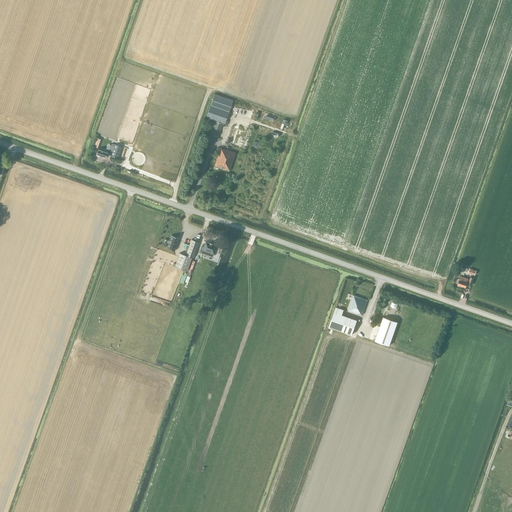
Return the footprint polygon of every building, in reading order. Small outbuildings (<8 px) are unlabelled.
[(211,134),(217,137),(222,124),(224,125),(233,100),(214,94),(206,117),(216,121),(211,134)] [(114,144),(111,153),(110,156),(118,158),(122,146),(121,146),(114,144)] [(215,166),(229,171),(235,153),(225,149),(224,149),(220,148),(215,166)] [(96,155),(106,158),(106,156),(110,158),(110,156),(111,153),(108,151),(108,152),(98,149),(96,155)] [(179,238),(171,235),(167,247),(174,250),(179,238)] [(191,239),(186,255),(179,253),(174,267),(186,271),(191,257),(193,258),(199,242),(191,239)] [(201,246),(199,252),(212,256),(216,245),(205,242),(203,247),(201,246)] [(468,279),(468,278),(461,276),(460,280),(459,279),(458,285),(466,287),(467,283),(472,285),(474,278),(470,277),(469,279),(468,279)] [(348,311),(358,314),(358,313),(362,315),(367,300),(353,295),(348,311)] [(329,324),(352,332),(357,319),(341,314),(343,309),(335,306),(329,324)] [(375,341),(389,346),(397,322),(383,317),(375,341)]
